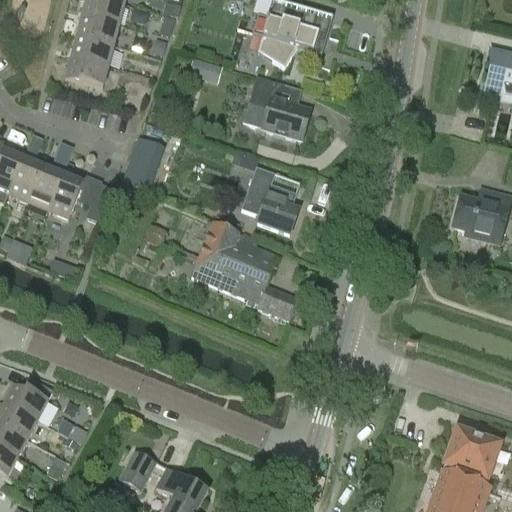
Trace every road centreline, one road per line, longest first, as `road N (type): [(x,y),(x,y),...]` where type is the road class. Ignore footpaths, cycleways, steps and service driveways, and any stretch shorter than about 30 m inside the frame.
road 1 (tertiary): [(345,344),(415,0)]
road 2 (residential): [(313,459),(0,332)]
road 3 (residential): [(511,399),(345,344)]
road 4 (residential): [(131,149),(10,115),(0,97)]
